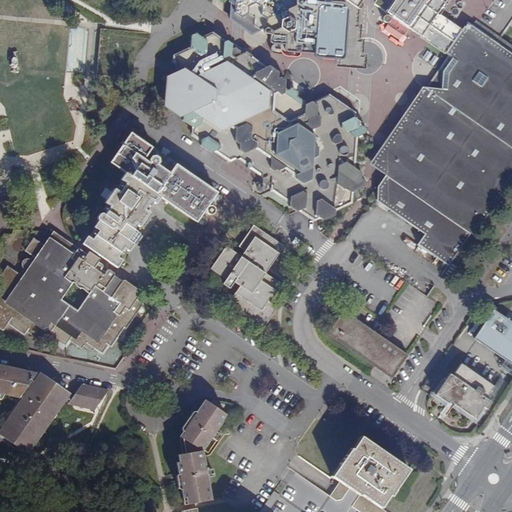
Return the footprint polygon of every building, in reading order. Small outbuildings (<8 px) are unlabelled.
[(253,32),(266,27),(267,26),(274,31),(281,29),(281,22),(288,17),(289,10),(295,6),(296,0),(229,0),(229,13),(253,32)] [(342,63),(355,64),(363,64),(363,56),(361,56),(361,41),(357,41),(358,26),(355,26),(356,4),(354,2),(351,0),(350,0),(349,2),(346,0),(296,0),(295,6),(289,10),(288,17),(281,22),(281,29),(274,31),(267,26),(266,27),(265,31),(271,37),(270,39),(271,41),(272,42),(284,43),(286,49),(288,51),(315,53),(316,55),(317,56),(318,57),(331,58),(341,59),(341,63),(342,63)] [(435,0),(381,0),(378,4),(395,16),(393,17),(411,29),(412,28),(446,52),(462,30),(431,7),(435,0)] [(411,29),(393,17),(389,24),(404,33),(408,34),(411,29)] [(378,201),(426,233),(419,244),(450,265),(471,233),(473,235),(511,178),(511,53),(467,22),(462,30),(446,52),(451,55),(454,57),(444,71),(443,89),(423,95),(428,87),(422,87),(418,93),(421,95),(382,154),(384,155),(382,173),(386,176),(385,191),(378,196),(378,201)] [(313,102),(311,101),(307,104),(301,99),(302,96),(296,93),(290,89),(285,91),(286,80),(281,77),(279,77),(280,72),(277,70),(275,71),(276,68),(269,64),(267,66),(252,56),(253,54),(247,51),(235,54),(232,52),(233,43),(228,40),(227,40),(213,31),(202,36),(196,33),(191,35),(190,46),(174,54),(173,62),(176,64),(177,67),(181,71),(180,76),(179,77),(178,79),(177,80),(178,84),(176,86),(178,89),(176,92),(177,93),(175,97),(176,99),(175,102),(175,105),(177,107),(177,111),(183,115),(182,119),(192,126),(191,134),(201,141),(201,144),(212,152),(214,151),(229,162),(235,159),(237,160),(239,158),(243,161),(248,164),(247,167),(261,176),(260,177),(262,178),(267,175),(271,178),(270,183),(272,184),(272,190),(289,203),(289,206),(297,211),(299,210),(314,221),(320,217),(322,219),(333,214),(335,214),(336,210),(351,202),(353,191),(365,184),(366,180),(361,177),(361,171),(355,167),(358,137),(366,132),(367,128),(360,123),(361,121),(355,117),(356,111),(330,93),(323,97),(313,102)] [(434,67),(440,60),(428,50),(422,57),(434,67)] [(454,57),(451,55),(428,87),(423,95),(443,89),(444,71),(454,57)] [(156,194),(160,196),(196,221),(215,193),(175,164),(174,161),(170,159),(166,159),(162,166),(158,164),(158,158),(156,156),(158,152),(157,149),(154,147),(152,148),(130,133),(110,162),(127,174),(116,190),(113,189),(104,202),(109,206),(103,214),(101,213),(98,212),(96,216),(96,220),(98,221),(83,243),(112,263),(117,256),(123,247),(108,237),(113,231),(116,231),(123,235),(126,231),(128,233),(132,228),(134,229),(149,207),(147,206),(151,201),(156,194)] [(373,166),(382,173),(384,155),(382,154),(373,166)] [(156,194),(151,201),(153,202),(155,204),(160,196),(156,194)] [(217,204),(221,203),(223,200),(222,197),(219,195),(216,196),(214,198),(214,202),(217,204)] [(207,212),(210,214),(213,214),(216,211),(215,207),(212,205),(208,206),(206,209),(207,212)] [(208,222),(207,218),(204,216),(201,216),(199,219),(199,223),(202,225),(207,224),(208,222)] [(280,283),(265,272),(284,245),(254,225),(240,246),(245,250),(241,256),(218,240),(203,262),(226,278),(223,282),(230,287),(237,277),(243,281),(228,302),(264,327),(278,307),(268,300),(280,283)] [(110,268),(108,269),(106,272),(101,269),(103,266),(102,263),(54,230),(43,247),(32,239),(24,251),(31,257),(18,276),(6,268),(0,276),(0,329),(3,331),(8,325),(24,336),(27,332),(38,339),(42,334),(46,338),(49,334),(65,346),(68,341),(80,350),(84,345),(93,352),(95,348),(103,353),(109,344),(112,346),(125,327),(127,328),(144,303),(135,297),(138,293),(140,294),(142,292),(141,290),(126,280),(123,280),(121,283),(113,277),(115,274),(114,271),(110,268)] [(127,250),(123,247),(117,256),(120,259),(127,250)] [(199,269),(198,269),(193,276),(194,277),(196,280),(200,279),(203,276),(202,272),(199,269)] [(121,283),(123,280),(115,274),(113,277),(121,283)] [(197,302),(202,301),(205,297),(204,291),(199,288),(194,289),(191,293),(192,299),(197,302)] [(511,321),(494,309),(488,317),(511,334),(511,321)] [(511,334),(488,317),(474,337),(511,363),(511,334)] [(326,332),(337,339),(345,328),(334,321),(326,332)] [(406,353),(389,341),(373,364),(390,376),(406,353)] [(447,402),(449,400),(475,418),(484,406),(487,408),(491,400),(490,400),(486,397),(493,385),(461,363),(453,374),(450,372),(435,393),(447,402)] [(107,394),(110,391),(83,384),(74,396),(52,381),(46,390),(32,380),(36,374),(0,365),(0,397),(2,399),(6,394),(20,398),(21,396),(25,398),(2,434),(26,451),(66,399),(69,401),(68,403),(94,410),(97,407),(96,406),(106,393),(107,394)] [(499,377),(493,385),(486,397),(490,400),(504,380),(499,377)] [(228,415),(206,402),(183,442),(186,459),(182,460),(183,467),(180,468),(188,510),(215,505),(211,483),(217,482),(216,474),(209,476),(206,454),(215,438),(221,442),(225,436),(219,432),(225,421),(224,421),(228,415)] [(380,509),(383,505),(389,496),(391,497),(395,490),(409,470),(361,437),(352,450),(351,449),(331,478),(359,497),(360,495),(380,509)]
